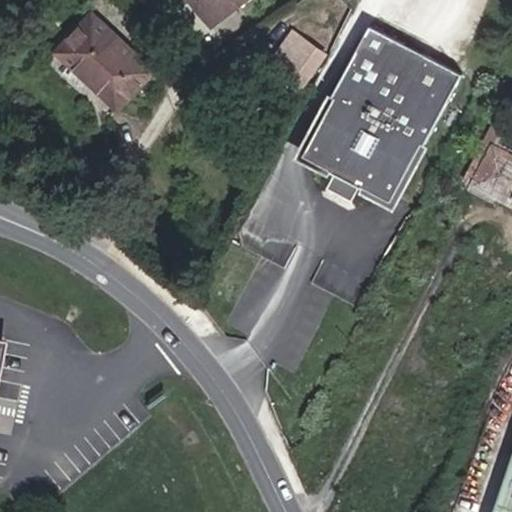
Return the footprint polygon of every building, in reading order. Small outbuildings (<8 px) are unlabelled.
[(191,0),(210,23),(236,2),(239,6),(247,0),(191,0)] [(210,23),(213,27),(239,6),(236,2),(210,23)] [(119,106),(153,68),(93,12),(59,50),(119,106)] [(465,74),(374,25),(306,154),(337,170),(332,182),(357,197),(366,183),(401,202),(465,74)] [(323,55),(306,42),(284,68),(299,82),(323,55)] [(492,150),(475,185),(511,203),(511,157),(509,156),(511,149),(511,139),(491,130),(483,146),(492,150)] [(511,511),(511,481),(501,511),(511,511)]
